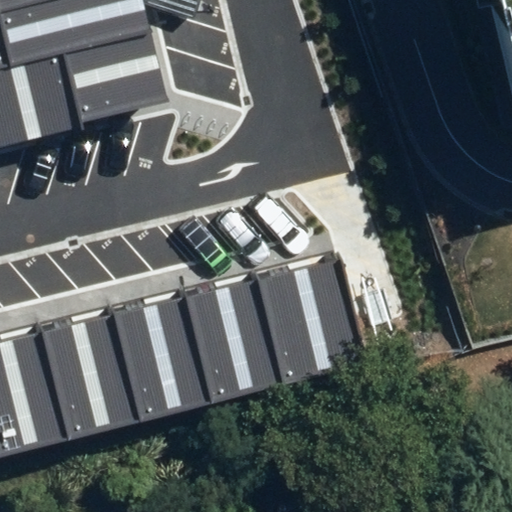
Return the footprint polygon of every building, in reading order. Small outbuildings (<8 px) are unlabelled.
[(149,30),(142,0),(41,0),(0,10),(0,26),(9,66),(63,52),(149,30)] [(0,0),(0,10),(41,0),(0,0)] [(511,0),(484,0),(511,97),(511,0)] [(0,68),(9,66),(0,26),(0,68)] [(149,30),(63,52),(80,130),(167,109),(149,30)] [(0,150),(80,130),(63,52),(9,66),(0,68),(0,150)] [(255,277),(282,384),(373,361),(347,255),(255,277)] [(200,290),(227,397),(282,384),(255,277),(200,290)] [(127,308),(153,415),(227,397),(200,290),(127,308)] [(53,326),(79,434),(153,415),(127,308),(53,326)] [(0,339),(0,427),(6,451),(79,434),(53,326),(0,339)]
